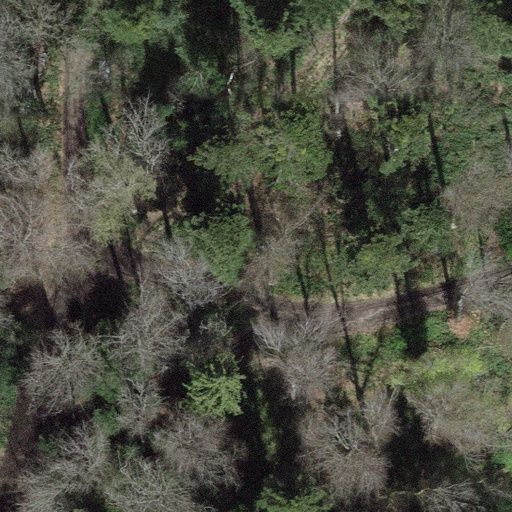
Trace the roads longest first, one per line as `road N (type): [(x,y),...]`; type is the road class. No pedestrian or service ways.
road 1 (track): [(81,0),(14,489),(2,511)]
road 2 (track): [(511,275),(339,317),(24,416)]
road 3 (track): [(118,219),(339,317)]
road 4 (track): [(118,219),(41,293),(0,297)]
